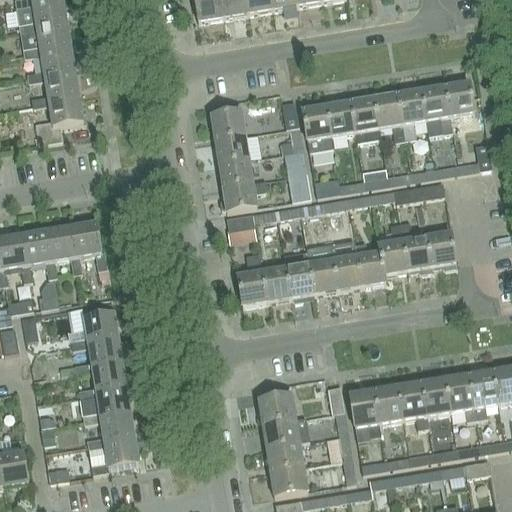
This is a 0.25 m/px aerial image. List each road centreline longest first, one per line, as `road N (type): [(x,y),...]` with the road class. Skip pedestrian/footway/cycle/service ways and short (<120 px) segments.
road 1 (residential): [(154,73),(434,26)]
road 2 (residential): [(200,360),(476,313)]
road 3 (residential): [(200,360),(170,171)]
road 4 (residential): [(0,199),(170,171)]
road 5 (residential): [(222,500),(200,360)]
